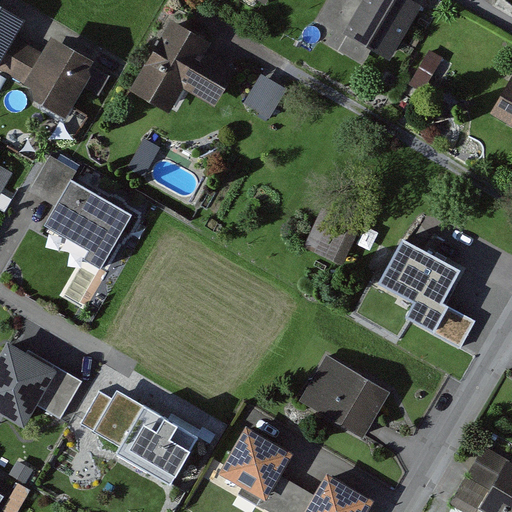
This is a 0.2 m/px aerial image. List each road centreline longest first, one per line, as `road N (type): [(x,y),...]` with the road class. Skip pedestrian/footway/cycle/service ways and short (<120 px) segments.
road 1 (residential): [(511,202),(223,30)]
road 2 (residential): [(511,323),(398,511)]
road 3 (residential): [(0,292),(125,364)]
